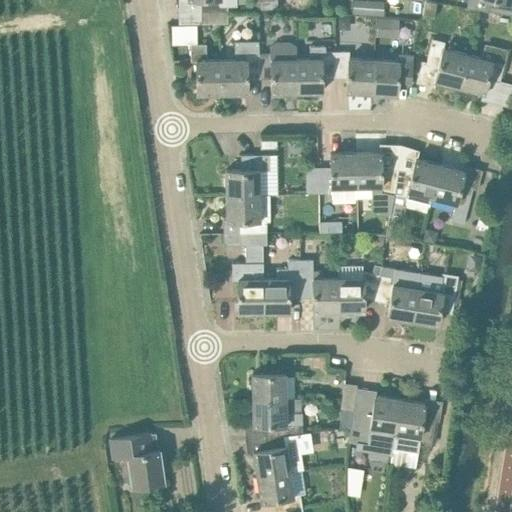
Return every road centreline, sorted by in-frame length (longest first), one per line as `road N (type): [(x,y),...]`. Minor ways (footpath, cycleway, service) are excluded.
road 1 (residential): [(482,138),(389,119),(165,125)]
road 2 (residential): [(433,359),(317,339),(197,346)]
road 3 (unclassified): [(197,346),(165,125)]
road 4 (unclassified): [(221,511),(197,346)]
road 5 (unclassified): [(165,125),(145,0)]
